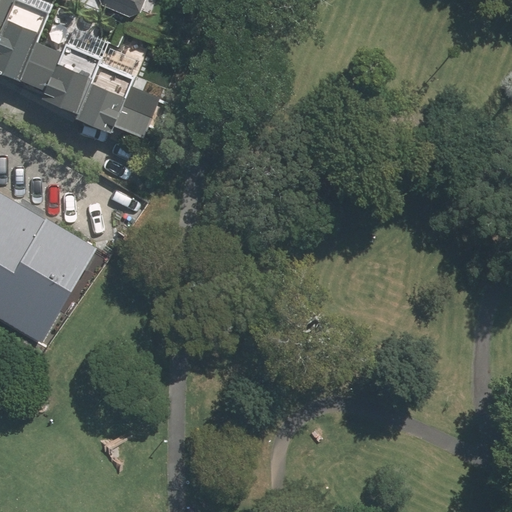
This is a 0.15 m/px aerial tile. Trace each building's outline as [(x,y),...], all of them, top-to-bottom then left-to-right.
[(0,65),(23,76),(40,37),(52,9),(31,0),(16,0),(0,37),(0,65)] [(0,0),(0,37),(16,0),(0,0)] [(100,0),(102,2),(134,15),(142,12),(147,0),(100,0)] [(23,76),(49,88),(67,48),(40,37),(23,76)] [(46,97),(78,110),(99,61),(101,56),(69,43),(67,48),(49,88),(46,97)] [(136,77),(99,61),(78,110),(76,115),(114,131),(120,127),(145,137),(164,94),(134,81),(136,77)] [(0,315),(43,339),(97,244),(0,189),(0,315)]
